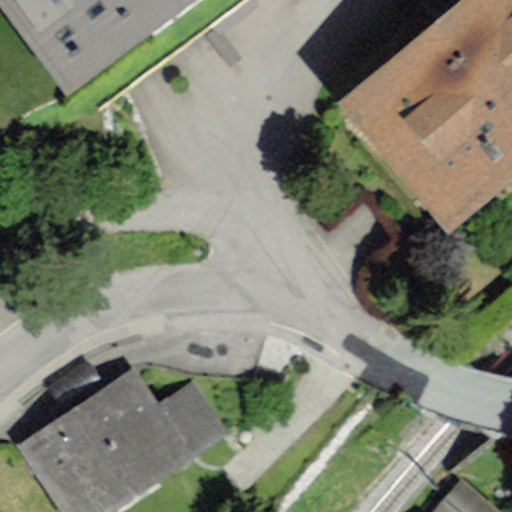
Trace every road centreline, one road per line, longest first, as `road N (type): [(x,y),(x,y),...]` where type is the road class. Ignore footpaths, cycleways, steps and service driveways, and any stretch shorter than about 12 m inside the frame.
road 1 (residential): [(0,216),(264,220),(281,291)]
road 2 (residential): [(0,371),(126,297),(223,285),(281,291)]
road 3 (residential): [(281,291),(458,393),(511,402)]
